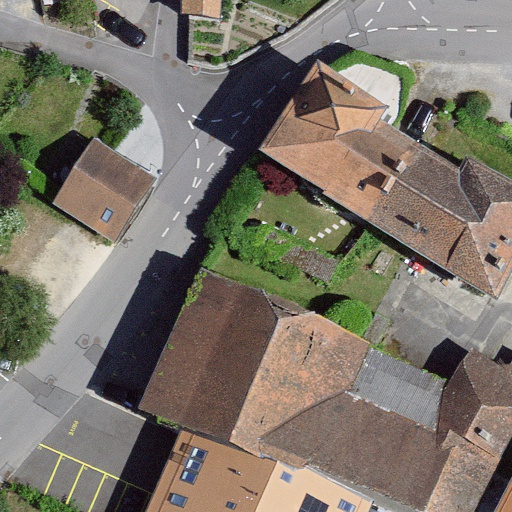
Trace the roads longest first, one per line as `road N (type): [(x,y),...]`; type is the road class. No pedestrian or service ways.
road 1 (residential): [(0,445),(69,377),(227,140)]
road 2 (residential): [(227,140),(280,75),(373,25)]
road 3 (residential): [(0,30),(117,65),(161,94)]
road 4 (residential): [(373,25),(511,31)]
